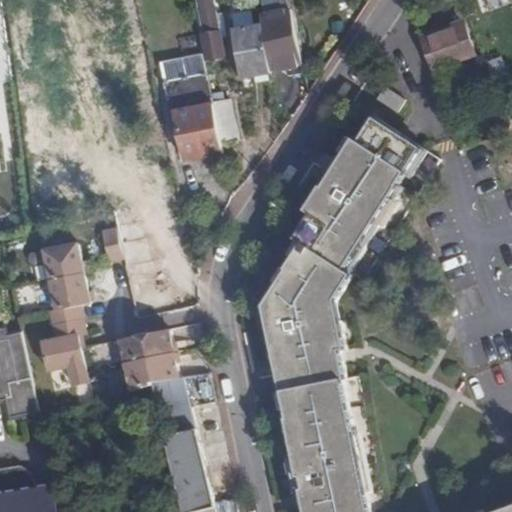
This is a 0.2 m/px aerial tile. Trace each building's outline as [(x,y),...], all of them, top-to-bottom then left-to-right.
[(220,0),(197,0),(208,56),(228,53),(226,39),(232,38),(227,14),(223,15),(220,0)] [(277,63),(303,58),(292,1),(266,6),(277,63)] [(58,101),(55,102),(56,106),(123,92),(112,32),(125,30),(122,13),(91,19),(98,60),(107,59),(109,68),(72,74),(70,64),(52,69),(58,101)] [(230,13),(227,14),(232,38),(235,38),(230,13)] [(245,75),(274,68),(264,19),(235,24),(245,75)] [(467,25),(425,40),(435,70),(477,55),(467,25)] [(132,63),(125,30),(112,32),(123,92),(144,88),(138,62),(132,63)] [(190,155),(227,148),(224,137),(217,98),(211,70),(167,79),(173,109),(180,109),(190,155)] [(409,97),(389,84),(381,96),(401,110),(409,97)] [(233,96),(217,98),(224,137),(240,134),(233,96)] [(290,362),(295,389),(349,378),(354,376),(349,349),(356,348),(350,320),(347,320),(341,321),(339,307),(344,300),(361,274),(358,272),(350,267),(366,245),(369,248),(408,185),(404,183),(427,147),(377,115),(361,138),(358,136),(334,172),(337,174),(330,184),(326,183),(311,207),(317,211),(302,236),(309,241),(292,267),(294,269),(269,306),(273,323),(281,322),(283,333),(275,334),(281,364),(290,362)] [(174,254),(159,256),(154,234),(151,235),(148,222),(145,216),(143,205),(120,209),(147,309),(185,300),(174,254)] [(120,209),(114,210),(118,226),(126,253),(141,312),(187,307),(185,300),(147,309),(120,209)] [(24,210),(13,211),(14,225),(26,222),(24,210)] [(5,213),(7,227),(14,225),(13,211),(5,213)] [(110,256),(126,253),(118,226),(103,228),(110,256)] [(54,259),(50,259),(54,274),(57,274),(90,268),(84,239),(51,245),(54,259)] [(373,250),(369,248),(366,245),(350,267),(358,272),(373,250)] [(60,287),(57,288),(61,302),(65,319),(87,315),(84,301),(97,299),(90,268),(57,274),(60,287)] [(347,320),(344,300),(339,307),(341,321),(347,320)] [(53,303),(58,330),(67,328),(65,319),(61,302),(53,303)] [(90,329),(87,315),(65,319),(67,328),(58,330),(59,334),(46,337),(51,366),(73,362),(76,380),(93,377),(83,330),(90,329)] [(273,323),(275,334),(283,333),(281,322),(273,323)] [(0,341),(25,337),(24,331),(7,335),(5,328),(0,328),(0,341)] [(124,336),(129,362),(180,354),(175,328),(124,336)] [(8,417),(41,411),(39,401),(25,337),(0,341),(0,400),(6,400),(8,417)] [(180,354),(129,362),(133,386),(166,381),(185,378),(180,354)] [(281,364),(288,390),(295,389),(290,362),(281,364)] [(218,511),(192,377),(185,378),(166,381),(191,511),(218,511)] [(349,378),(295,389),(288,390),(290,400),(350,383),(349,378)] [(376,511),(350,383),(290,400),(294,418),(291,418),(304,476),(308,475),(310,489),(306,490),(311,511),(376,511)] [(62,511),(56,481),(0,491),(0,511),(62,511)]
